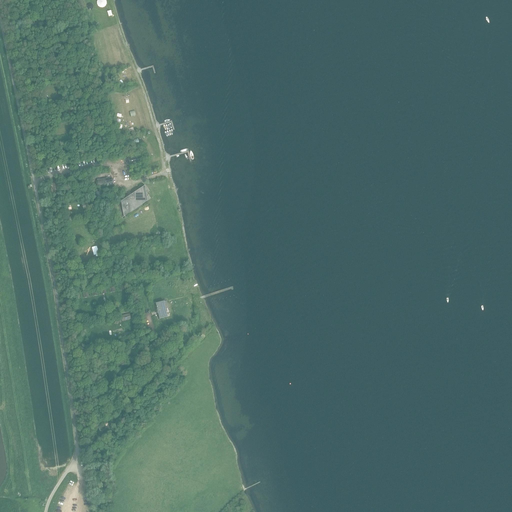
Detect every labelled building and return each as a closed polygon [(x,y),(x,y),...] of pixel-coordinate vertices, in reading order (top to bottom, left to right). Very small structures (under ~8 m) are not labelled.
[(57,57),(53,47),(47,50),(51,59),(57,57)] [(97,140),(93,131),(88,133),(92,143),(97,140)] [(96,180),(98,187),(113,183),(112,180),(111,177),(96,180)] [(120,204),(123,218),(147,202),(147,201),(144,187),(120,204)] [(159,320),(167,319),(164,303),(155,305),(159,320)] [(116,314),(115,307),(101,310),(103,316),(116,314)] [(116,407),(108,398),(103,402),(111,411),(116,407)]
